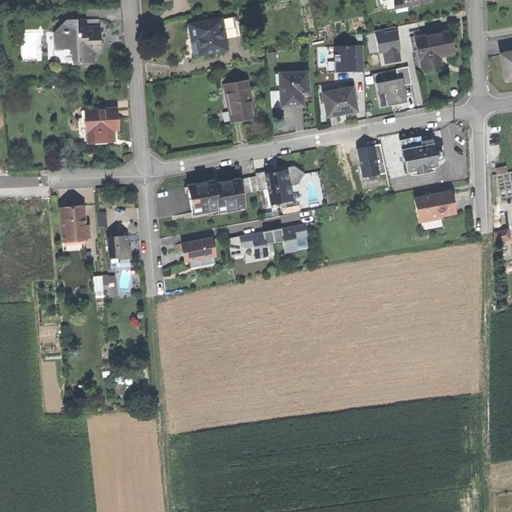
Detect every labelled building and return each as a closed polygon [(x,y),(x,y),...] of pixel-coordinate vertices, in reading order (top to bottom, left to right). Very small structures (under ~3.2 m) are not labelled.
[(77,54),(78,62),(90,61),(90,48),(99,48),(98,34),(98,19),(84,19),(84,26),(71,27),(63,20),(53,32),(54,49),(71,48),(71,54),(77,54)] [(191,36),(192,43),(198,42),(200,56),(224,51),(222,40),(225,40),(221,20),(205,23),(206,26),(199,27),(199,24),(189,26),(191,36)] [(401,48),(397,26),(375,30),(379,52),(384,52),(386,63),(401,61),(399,49),(401,48)] [(418,54),(422,70),(441,66),(440,58),(439,55),(452,53),(450,43),(448,32),(415,39),(418,54)] [(192,57),(200,56),(198,42),(192,43),(189,44),(192,57)] [(365,71),(363,44),(333,46),(335,72),(365,71)] [(511,53),(501,55),(505,80),(511,79),(511,53)] [(400,79),(375,84),(378,95),(384,94),(386,106),(402,102),(401,95),(403,94),(401,86),(415,83),(411,66),(398,69),(400,79)] [(280,85),(282,108),(293,107),(304,106),(303,94),(309,94),(308,73),(280,74),(280,85)] [(225,87),(232,121),(242,119),(253,117),(247,83),(225,87)] [(323,94),(328,118),(339,115),(338,114),(342,113),(346,112),(346,114),(357,112),(353,89),(323,94)] [(84,110),(87,142),(113,141),(112,130),(112,119),(117,119),(116,108),(84,110)] [(416,148),(402,150),(405,162),(408,161),(409,171),(414,176),(435,172),(437,165),(436,161),(440,160),(443,157),(442,150),(438,150),(436,139),(422,141),(423,146),(416,148)] [(386,172),(380,144),(368,146),(357,148),(362,178),(367,177),(367,181),(379,179),(378,173),(386,172)] [(257,176),(259,190),(268,189),(271,204),(293,200),(290,185),(296,184),(304,173),(294,166),(284,168),(284,171),(278,172),(273,173),(273,170),(256,173),(257,176)] [(260,192),(259,190),(257,176),(242,179),(245,194),(260,192)] [(188,185),(193,213),(218,208),(218,211),(245,206),(239,179),(224,182),(214,184),(213,180),(188,185)] [(415,199),(419,222),(443,218),(442,214),(456,212),(454,202),(453,192),(415,199)] [(60,211),(61,238),(75,237),(75,241),(83,240),(85,240),(85,238),(89,238),(89,229),(84,230),(84,226),(83,210),(71,211),(60,211)] [(96,213),(97,227),(106,227),(105,213),(96,213)] [(281,229),(271,230),(273,242),(283,241),(285,253),(297,251),(295,238),(306,236),(304,224),(290,227),(290,229),(281,231),(281,229)] [(493,232),(495,243),(510,241),(508,229),(493,232)] [(273,242),(271,230),(263,232),(263,235),(254,236),(254,234),(239,236),(241,249),(253,246),(255,259),(268,256),(265,244),(273,242)] [(107,237),(108,259),(128,258),(128,249),(128,242),(125,243),(124,236),(107,237)] [(184,252),(186,261),(215,256),(212,238),(183,243),(184,252)] [(83,250),(83,240),(75,241),(61,242),(62,251),(83,250)] [(108,259),(109,269),(129,268),(128,258),(108,259)]
